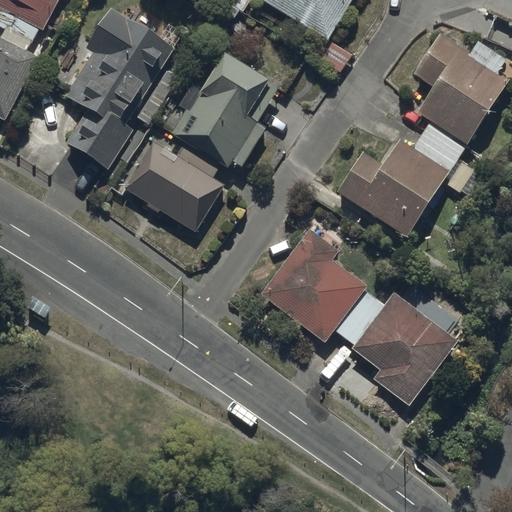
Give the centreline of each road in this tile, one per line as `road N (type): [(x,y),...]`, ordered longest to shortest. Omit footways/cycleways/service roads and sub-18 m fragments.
road 1 (residential): [(181,337),(413,0)]
road 2 (tertiary): [(423,511),(181,337)]
road 3 (tertiary): [(181,337),(0,221)]
